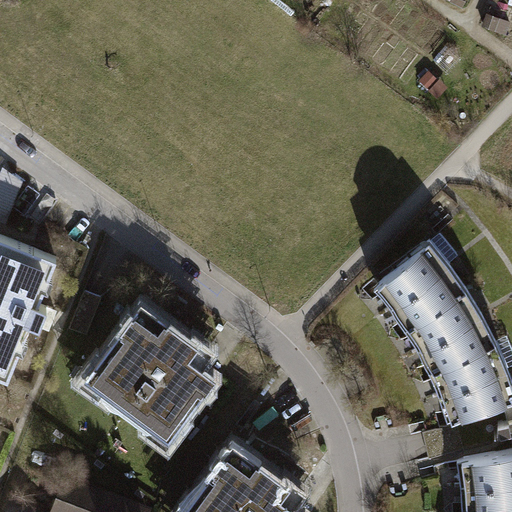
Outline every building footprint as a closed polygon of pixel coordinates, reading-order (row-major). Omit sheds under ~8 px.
[(507,25),(485,15),(480,26),(502,36),(507,25)] [(0,194),(0,223),(13,228),(30,185),(10,169),(0,194)] [(434,233),(381,280),(409,317),(434,361),(451,412),(511,397),(511,354),(491,310),(457,257),(434,233)] [(0,376),(9,380),(20,354),(25,356),(30,342),(25,340),(31,326),(42,330),(50,311),(38,307),(45,291),(50,293),(54,281),(49,279),(57,260),(0,237),(0,376)] [(74,331),(93,338),(107,301),(99,298),(89,294),(74,331)] [(151,431),(175,449),(227,379),(200,359),(209,347),(146,300),(84,383),(104,398),(112,387),(159,421),(151,431)] [(288,511),(279,506),(292,489),(232,446),(183,511),(288,511)] [(511,511),(511,455),(470,462),(478,511),(477,511),(511,511)] [(159,511),(161,508),(70,477),(57,511),(159,511)]
